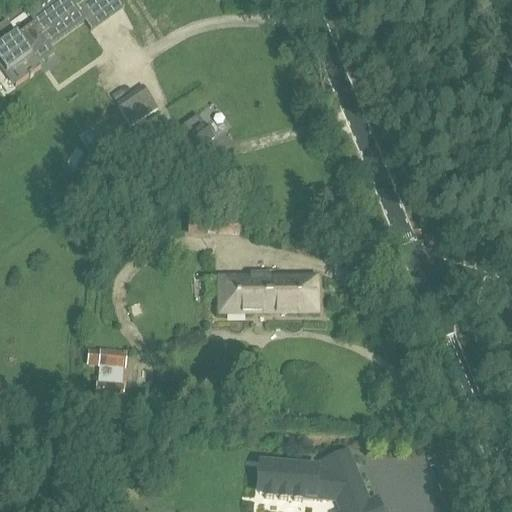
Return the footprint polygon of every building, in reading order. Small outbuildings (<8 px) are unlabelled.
[(0,68),(14,89),(40,70),(36,66),(53,54),(49,48),(83,23),(90,33),(107,21),(92,0),(68,0),(67,1),(69,3),(18,40),(16,37),(0,48),(0,68)] [(213,140),(196,117),(182,127),(188,135),(170,148),(181,163),(192,155),(195,159),(207,150),(204,146),(213,140)] [(142,231),(142,220),(131,220),(131,232),(142,231)] [(220,318),(282,318),(314,318),(314,283),(269,283),(269,280),(250,280),(250,283),(220,283),(220,318)] [(120,419),(122,395),(126,354),(100,351),(94,416),(120,419)] [(377,511),(374,504),(365,508),(360,497),(362,496),(360,492),(355,478),(347,459),(323,469),(326,476),(286,473),(286,471),(262,469),(261,482),(259,497),(266,497),(266,501),(275,501),(275,498),(280,498),(280,502),(289,502),(290,499),(294,499),(294,503),(304,503),(304,500),(322,501),(323,492),(333,493),(337,503),(341,511),(377,511)]
